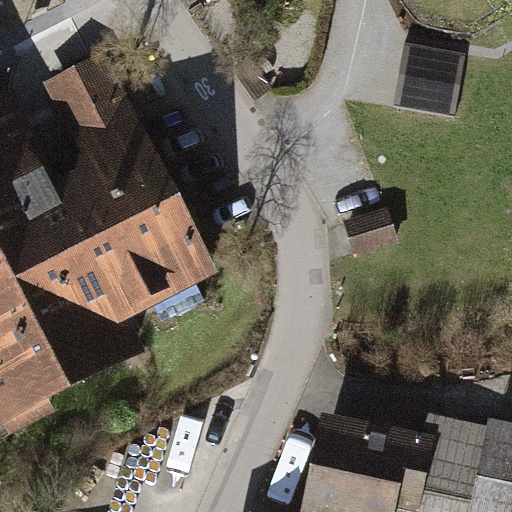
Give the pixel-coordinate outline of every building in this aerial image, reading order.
[(467,54),(404,43),(393,107),(455,118),(467,54)] [(0,281),(169,195),(139,136),(93,160),(111,197),(68,219),(9,105),(0,109),(0,281)] [(169,195),(0,281),(0,417),(0,418),(134,350),(117,317),(151,299),(162,322),(204,301),(192,278),(207,271),(169,195)] [(395,240),(386,213),(347,225),(356,252),(395,240)] [(437,448),(330,426),(312,511),(476,511),(490,450),(439,440),(437,448)] [(490,450),(476,511),(511,511),(511,431),(494,428),(490,450)]
